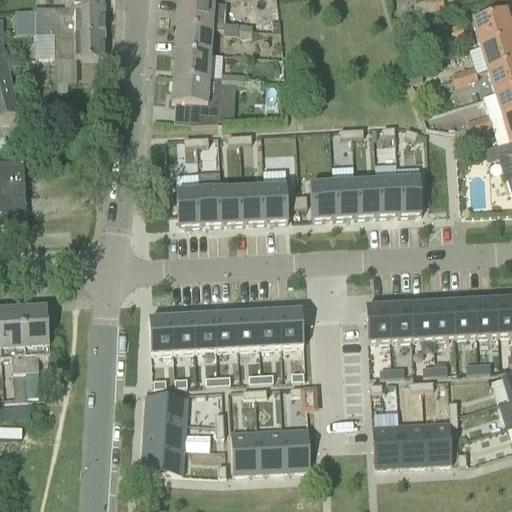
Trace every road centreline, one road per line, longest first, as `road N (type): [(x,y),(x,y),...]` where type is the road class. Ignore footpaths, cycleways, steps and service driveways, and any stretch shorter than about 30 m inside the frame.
road 1 (residential): [(107,279),(511,257)]
road 2 (residential): [(107,279),(138,0)]
road 3 (residential): [(94,511),(107,279)]
